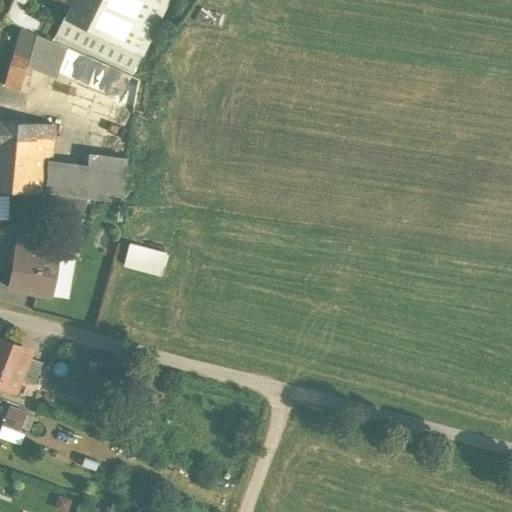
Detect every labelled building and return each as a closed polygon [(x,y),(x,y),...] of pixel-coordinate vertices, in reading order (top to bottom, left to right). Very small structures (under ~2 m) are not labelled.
[(99,0),(92,16),(70,5),(52,41),(65,47),(82,55),(89,58),(99,63),(130,77),(167,0),(99,0)] [(99,0),(60,0),(70,5),(92,16),(99,0)] [(45,23),(8,5),(2,18),(21,27),(39,35),(45,23)] [(39,35),(21,27),(4,86),(26,93),(33,68),(55,76),(65,47),(52,41),(42,36),(39,35)] [(65,47),(55,76),(71,81),(82,55),(65,47)] [(82,55),(71,81),(88,88),(99,63),(89,58),(82,55)] [(35,123),(0,119),(0,189),(28,192),(35,123)] [(46,124),(35,123),(28,192),(44,193),(47,163),(50,143),(44,142),(46,124)] [(126,159),(87,155),(86,166),(87,166),(84,198),(122,204),(126,159)] [(47,163),(44,193),(84,198),(87,166),(86,166),(47,163)] [(65,241),(19,233),(17,248),(55,254),(55,256),(62,257),(65,241)] [(162,273),(167,249),(128,242),(124,266),(162,273)] [(17,248),(14,247),(8,287),(48,294),(55,256),(55,254),(17,248)] [(30,353),(0,340),(0,385),(13,391),(19,379),(28,358),(30,353)] [(41,363),(28,358),(19,379),(33,385),(41,363)] [(4,424),(20,430),(27,412),(11,405),(4,424)] [(132,511),(134,507),(110,501),(106,511),(132,511)]
